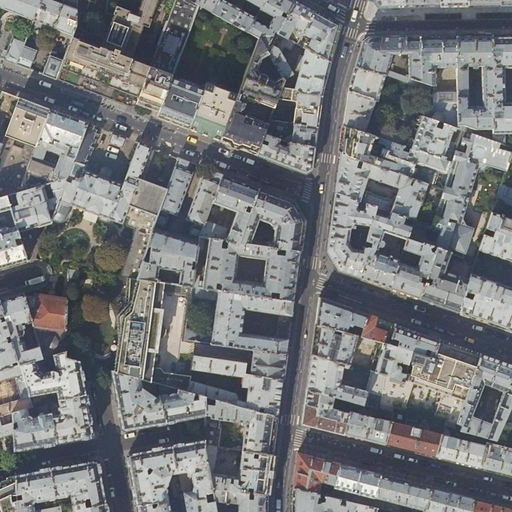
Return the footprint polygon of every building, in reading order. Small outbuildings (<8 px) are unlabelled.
[(40,0),(0,0),(0,7),(33,20),(40,0)] [(62,0),(61,3),(52,0),(40,0),(33,20),(73,35),(76,26),(77,0),(62,0)] [(109,0),(111,14),(114,15),(101,48),(72,37),(63,60),(56,80),(74,86),(100,96),(122,104),(134,109),(136,104),(150,67),(131,60),(144,26),(162,33),(174,0),(109,0)] [(199,5),(195,3),(189,0),(174,0),(162,33),(150,67),(136,104),(146,108),(158,112),(172,75),(199,5)] [(215,0),(196,0),(195,3),(199,5),(212,12),(218,0),(215,0),(216,0),(215,0)] [(218,0),(212,12),(228,22),(247,32),(254,20),(255,18),(222,0),(246,0),(261,8),(265,0),(218,0)] [(295,0),(265,0),(261,8),(260,10),(273,17),(267,27),(254,20),(247,32),(259,38),(268,53),(272,45),(269,43),(275,32),(277,33),(295,0)] [(305,5),(295,0),(277,33),(278,34),(287,39),(294,27),(298,29),(294,36),(300,39),(315,11),(305,5)] [(328,18),(315,11),(300,39),(297,44),(306,49),(331,62),(336,42),(341,25),(328,18)] [(295,43),(287,39),(278,34),(272,45),(268,53),(268,55),(281,77),(284,80),(289,85),(289,81),(287,78),(293,74),(282,55),(282,51),(284,47),(291,51),(295,43)] [(511,133),(511,35),(491,36),(492,130),(492,134),(511,133)] [(439,36),(419,37),(421,82),(433,85),(433,91),(433,92),(433,114),(433,121),(457,129),(457,90),(436,90),(436,68),(457,68),(456,36),(439,36)] [(456,36),(457,68),(457,90),(457,129),(461,131),(463,131),(465,127),(474,130),(492,130),(491,36),(472,36),(456,36)] [(408,83),(410,87),(420,90),(424,88),(425,88),(433,91),(433,85),(421,82),(419,37),(395,37),(368,38),(362,42),(359,52),(355,67),(385,76),(386,74),(391,76),(408,83)] [(0,57),(0,58),(16,65),(23,46),(25,42),(16,38),(14,38),(13,38),(12,39),(7,51),(4,50),(1,58),(0,57)] [(268,55),(268,53),(259,38),(238,95),(220,141),(229,145),(245,151),(256,155),(264,135),(267,124),(244,115),(243,116),(241,115),(242,110),(246,98),(273,108),(277,98),(284,80),(281,77),(274,81),(266,78),(266,77),(265,76),(263,74),(261,74),(259,75),(256,69),(261,59),(268,55)] [(23,46),(16,65),(25,68),(30,70),(37,51),(23,46)] [(326,80),(331,62),(306,49),(304,57),(299,56),(296,67),(300,68),(295,90),(300,94),(322,96),(326,80)] [(47,76),(56,80),(63,60),(50,56),(43,75),(47,76)] [(385,76),(355,67),(352,78),(348,91),(378,101),(385,76)] [(158,112),(156,117),(166,121),(179,126),(188,129),(198,102),(204,87),(196,84),(195,85),(181,80),(181,78),(172,75),(158,112)] [(295,90),(289,85),(284,80),(277,98),(303,102),(302,108),(295,107),(292,124),(318,127),(320,112),(322,96),(300,94),(295,90)] [(204,87),(198,102),(188,129),(205,136),(220,141),(238,95),(206,83),(204,87)] [(427,119),(378,101),(348,91),(346,108),(343,125),(364,132),(372,109),(420,125),(418,129),(415,128),(412,135),(416,136),(414,140),(407,138),(407,137),(382,128),(379,138),(380,138),(452,163),(461,131),(457,129),(433,121),(427,119)] [(36,147),(50,109),(34,103),(19,98),(6,135),(36,147)] [(67,178),(87,123),(69,116),(50,109),(36,147),(35,151),(20,192),(40,186),(50,183),(67,178)] [(269,120),(267,124),(264,135),(280,140),(289,143),(315,148),(316,136),(318,127),(292,124),(269,120)] [(92,125),(87,123),(67,178),(51,223),(52,224),(55,225),(59,224),(62,223),(65,221),(66,220),(68,217),(72,205),(122,224),(125,216),(129,217),(127,225),(135,229),(121,276),(123,277),(138,279),(143,261),(145,256),(146,252),(148,245),(153,229),(154,225),(157,216),(167,189),(150,182),(139,178),(151,147),(143,144),(138,142),(122,185),(84,171),(100,128),(92,125)] [(364,132),(343,125),(341,138),(339,153),(411,178),(416,180),(427,184),(444,190),(452,163),(380,138),(379,142),(386,145),(381,159),(369,154),(374,138),(376,138),(376,137),(364,132)] [(424,282),(419,299),(423,300),(445,308),(459,313),(463,298),(465,292),(467,286),(469,280),(460,276),(457,277),(454,276),(453,275),(448,273),(447,273),(446,274),(444,273),(450,255),(462,259),(464,254),(465,254),(473,229),(465,226),(462,220),(470,190),(471,188),(477,168),(484,164),(505,171),(509,161),(511,152),(511,148),(463,131),(461,131),(452,163),(444,190),(432,227),(414,220),(413,220),(411,227),(407,239),(422,244),(423,243),(436,248),(426,278),(432,279),(430,284),(424,282)] [(108,142),(122,147),(126,138),(112,133),(108,142)] [(279,142),(280,140),(264,135),(256,155),(291,168),(312,170),(313,159),(315,148),(289,143),(287,147),(281,145),(281,144),(280,143),(279,142)] [(4,139),(2,144),(0,151),(0,197),(7,196),(20,192),(35,151),(24,147),(23,151),(13,148),(14,143),(4,139)] [(411,178),(339,153),(337,172),(334,192),(357,200),(365,203),(376,207),(387,211),(391,200),(385,198),(385,199),(372,194),(372,193),(367,191),(364,199),(360,197),(367,176),(399,188),(390,212),(405,217),(413,220),(414,220),(427,184),(416,180),(413,187),(409,185),(411,178)] [(179,158),(167,189),(157,216),(154,225),(164,228),(168,216),(167,216),(168,212),(176,215),(192,173),(189,172),(186,170),(189,162),(179,158)] [(212,202),(223,174),(213,171),(212,170),(209,179),(202,176),(186,219),(194,222),(193,226),(192,226),(189,235),(199,239),(199,237),(205,221),(212,202)] [(240,181),(223,174),(212,202),(236,211),(228,233),(225,232),(227,229),(205,221),(199,237),(238,242),(259,188),(240,181)] [(51,223),(67,178),(50,183),(54,197),(45,200),(40,186),(20,192),(7,196),(11,209),(17,226),(18,232),(38,226),(40,226),(51,223)] [(511,189),(501,185),(496,200),(511,205),(511,189)] [(303,232),(305,221),(293,201),(279,195),(259,188),(238,242),(250,244),(259,220),(269,223),(274,228),(272,242),(272,243),(271,242),(269,241),(267,241),(266,243),(266,245),(266,246),(301,251),(303,232)] [(357,200),(334,192),(332,207),(329,225),(350,228),(354,224),(370,226),(374,213),(376,207),(365,203),(364,211),(358,210),(357,208),(357,200)] [(7,196),(0,197),(0,268),(9,266),(28,261),(18,232),(17,226),(9,229),(9,228),(7,227),(0,228),(0,212),(11,209),(7,196)] [(403,224),(405,217),(390,212),(388,218),(374,213),(370,226),(369,231),(366,242),(364,250),(364,253),(364,254),(365,255),(366,257),(368,257),(360,279),(375,284),(390,289),(399,262),(399,260),(377,252),(379,246),(381,247),(382,246),(384,243),(383,241),(381,240),(384,232),(406,240),(407,239),(411,227),(403,224)] [(479,250),(511,261),(511,219),(492,212),(491,214),(486,229),(493,231),(491,238),(484,235),(479,250)] [(348,243),(350,228),(329,225),(327,240),(326,252),(337,271),(346,274),(360,279),(368,257),(366,257),(365,255),(364,254),(364,253),(364,250),(352,249),(348,243)] [(198,242),(153,229),(148,245),(150,247),(149,262),(143,261),(138,279),(157,282),(159,267),(180,271),(179,285),(191,287),(192,287),(194,270),(191,269),(192,260),(196,261),(198,242)] [(366,242),(369,231),(363,230),(360,241),(366,242)] [(238,242),(199,237),(199,239),(198,242),(196,261),(194,270),(192,287),(294,301),(297,276),(301,251),(266,246),(250,244),(238,242)] [(422,244),(407,239),(406,240),(403,250),(420,256),(416,268),(399,262),(390,289),(404,294),(419,299),(424,282),(426,278),(436,248),(423,243),(422,244)] [(68,280),(74,280),(78,276),(79,270),(68,269),(68,280)] [(511,288),(470,274),(469,280),(467,286),(465,292),(473,295),(471,301),(463,298),(459,313),(488,323),(511,331),(511,288)] [(157,282),(138,279),(123,277),(122,287),(127,288),(123,315),(132,316),(122,324),(121,328),(129,338),(128,346),(119,345),(115,372),(140,379),(178,389),(187,392),(190,381),(191,377),(164,374),(160,370),(153,369),(157,338),(160,338),(163,337),(165,334),(166,331),(166,328),(165,326),(163,324),(161,323),(159,322),(163,292),(169,293),(169,299),(190,302),(190,297),(191,287),(179,285),(157,282)] [(190,297),(217,300),(213,333),(186,329),(185,340),(253,350),(286,354),(290,328),(294,301),(192,287),(191,287),(190,297)] [(12,297),(0,300),(0,301),(4,316),(6,321),(10,335),(12,342),(18,361),(19,365),(20,365),(36,360),(43,359),(39,345),(26,348),(24,341),(22,342),(21,336),(22,335),(22,334),(23,332),(24,331),(24,329),(22,325),(32,322),(23,293),(12,297)] [(23,293),(32,322),(39,345),(43,359),(53,356),(66,352),(67,300),(23,293)] [(317,310),(316,324),(357,335),(361,336),(368,314),(347,307),(319,297),(317,310)] [(0,370),(19,365),(13,367),(11,363),(18,361),(12,342),(8,343),(6,337),(10,335),(6,321),(1,322),(0,318),(0,316),(4,316),(0,301),(0,370)] [(372,316),(368,314),(361,336),(362,336),(373,340),(378,341),(383,342),(388,344),(389,343),(391,338),(395,324),(383,320),(372,316)] [(349,364),(357,335),(316,324),(314,339),(311,354),(349,364)] [(395,324),(391,338),(396,340),(394,345),(389,343),(388,344),(383,342),(375,372),(383,374),(403,380),(404,374),(399,372),(400,369),(399,367),(398,366),(395,365),(396,361),(407,365),(411,350),(433,357),(438,341),(439,339),(428,335),(395,324)] [(449,345),(438,341),(433,357),(411,350),(407,365),(404,374),(403,380),(383,374),(379,409),(387,411),(393,412),(394,408),(418,414),(421,415),(429,417),(433,418),(444,420),(443,426),(454,429),(479,356),(466,351),(449,345)] [(285,366),(286,354),(253,350),(251,365),(245,364),(244,373),(283,379),(285,366)] [(66,352),(53,356),(55,365),(55,366),(56,367),(58,369),(56,372),(54,371),(51,371),(42,373),(38,371),(36,360),(20,365),(30,396),(56,391),(58,400),(72,398),(75,396),(85,394),(82,374),(79,362),(66,358),(66,352)] [(462,431),(468,432),(473,434),(487,438),(492,439),(494,439),(511,401),(511,364),(505,362),(480,353),(479,356),(454,429),(457,430),(462,431)] [(354,366),(349,364),(311,354),(309,371),(306,389),(334,396),(352,401),(363,404),(379,409),(383,374),(375,372),(371,371),(365,391),(360,389),(361,387),(354,386),(354,387),(341,384),(343,367),(353,370),(354,366)] [(281,396),(283,379),(244,373),(245,364),(246,363),(193,356),(192,370),(239,376),(243,375),(242,387),(248,388),(246,402),(237,400),(238,398),(235,394),(190,381),(187,392),(205,397),(278,417),(281,396)] [(30,396),(20,365),(19,365),(0,370),(0,416),(12,413),(27,409),(33,407),(30,396)] [(142,388),(140,379),(115,372),(112,371),(118,404),(122,429),(124,430),(166,422),(163,410),(161,410),(158,396),(154,397),(142,388)] [(205,397),(187,392),(178,389),(177,394),(176,395),(174,393),(172,393),(170,394),(168,396),(167,395),(158,396),(161,410),(163,410),(166,422),(183,419),(205,415),(205,397)] [(331,409),(334,396),(306,389),(304,405),(302,423),(344,434),(349,413),(331,409)] [(89,413),(85,394),(75,396),(72,398),(58,400),(61,413),(58,416),(52,417),(54,431),(53,432),(56,443),(92,436),(93,434),(89,413)] [(205,397),(205,415),(205,440),(205,445),(217,447),(219,426),(218,426),(219,419),(241,422),(241,425),(245,426),(242,450),(273,455),(275,436),(278,417),(205,397)] [(511,401),(494,439),(511,444),(511,401)] [(394,408),(393,412),(385,445),(410,451),(435,457),(441,435),(443,426),(444,420),(433,418),(431,424),(432,424),(430,432),(428,431),(429,428),(419,426),(419,429),(405,426),(407,420),(416,422),(418,414),(394,408)] [(27,409),(12,413),(13,433),(14,451),(34,447),(56,443),(53,432),(54,431),(52,417),(51,413),(38,416),(38,418),(33,418),(32,417),(31,415),(30,415),(28,415),(27,409)] [(385,445),(393,412),(387,411),(385,420),(361,414),(361,411),(359,411),(358,414),(350,411),(349,413),(344,434),(385,445)] [(0,437),(13,433),(12,413),(0,416),(0,437)] [(461,436),(462,431),(457,430),(455,438),(441,435),(435,457),(457,463),(480,469),(485,446),(471,442),(473,434),(468,432),(466,441),(462,440),(463,437),(461,436)] [(490,447),(492,439),(487,438),(485,446),(480,469),(502,474),(511,476),(511,444),(510,452),(490,447)] [(204,446),(205,445),(205,440),(187,443),(172,446),(177,474),(186,472),(187,470),(188,471),(190,472),(193,487),(192,491),(193,491),(195,492),(196,500),(206,498),(205,493),(213,492),(212,489),(204,446)] [(219,447),(217,447),(205,445),(204,446),(212,489),(267,494),(270,473),(273,455),(242,450),(238,478),(213,474),(214,470),(215,470),(219,447)] [(177,474),(172,446),(129,454),(127,456),(132,480),(137,505),(157,502),(158,504),(168,502),(165,487),(170,475),(177,474)] [(295,471),(293,487),(318,494),(321,482),(322,484),(324,485),(324,487),(334,490),(340,464),(298,453),(295,471)] [(96,460),(50,469),(56,499),(68,497),(70,494),(71,495),(73,495),(71,497),(72,503),(84,501),(85,498),(89,498),(90,504),(91,504),(91,506),(106,503),(102,481),(98,461),(96,460)] [(361,469),(340,464),(334,490),(332,497),(344,500),(347,490),(375,497),(381,474),(361,469)] [(35,472),(16,475),(16,479),(17,511),(35,511),(34,504),(36,502),(38,502),(56,499),(50,469),(35,472)] [(408,481),(381,474),(375,497),(373,507),(378,508),(383,509),(385,500),(418,508),(416,511),(424,511),(425,510),(431,487),(408,481)] [(0,511),(17,511),(16,479),(9,481),(0,485),(0,511)] [(332,497),(318,494),(293,487),(292,509),(291,511),(376,511),(378,508),(373,507),(344,500),(332,497)] [(453,493),(431,487),(425,510),(434,511),(469,511),(473,498),(453,493)] [(212,489),(213,492),(213,496),(214,501),(239,504),(237,511),(266,511),(267,508),(267,494),(212,489)] [(193,491),(192,491),(183,493),(187,511),(216,511),(214,501),(207,502),(206,498),(196,500),(195,492),(193,491)] [(511,511),(511,507),(494,503),(473,498),(469,511),(511,511)] [(90,504),(84,501),(72,503),(73,511),(107,511),(106,503),(91,506),(91,504),(90,504)] [(157,502),(137,505),(137,511),(169,511),(168,502),(158,504),(157,502)]
